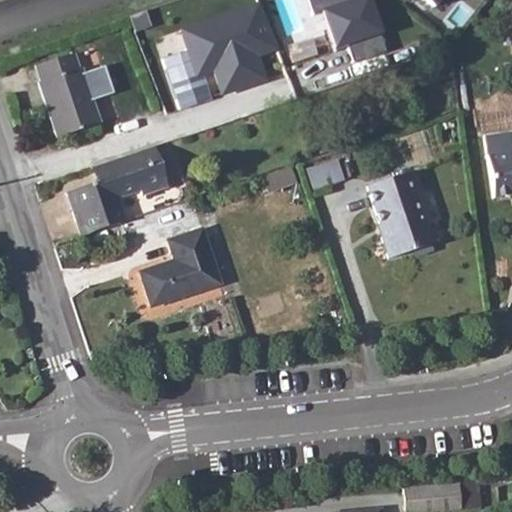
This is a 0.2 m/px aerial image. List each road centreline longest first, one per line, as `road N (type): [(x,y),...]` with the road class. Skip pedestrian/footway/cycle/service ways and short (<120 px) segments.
road 1 (residential): [(511,386),(482,400),(128,439)]
road 2 (tertiary): [(81,415),(0,158)]
